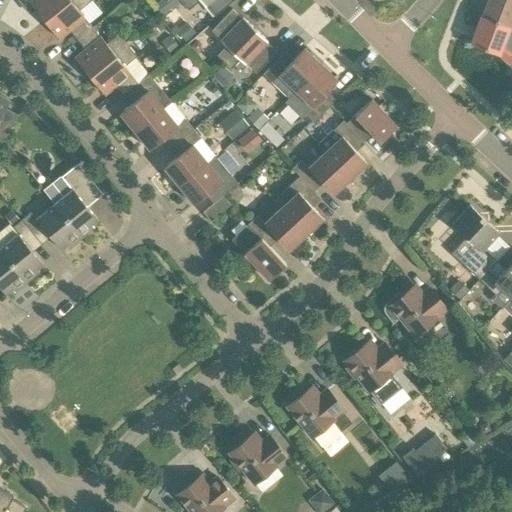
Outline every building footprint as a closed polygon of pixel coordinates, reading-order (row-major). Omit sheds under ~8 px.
[(33,0),(30,3),(45,21),(71,0),(33,0)] [(91,0),(71,0),(45,21),(60,40),(70,32),(78,41),(93,29),(86,19),(80,12),(92,2),(91,0)] [(187,0),(183,4),(189,11),(201,1),(206,8),(207,7),(215,17),(235,0),(187,0)] [(511,0),(489,0),(483,17),(511,27),(511,0)] [(162,1),(154,7),(162,17),(170,10),(162,1)] [(225,63),(256,30),(243,18),(242,19),(233,10),(212,32),(221,40),(221,41),(227,47),(218,56),(225,63)] [(511,27),(483,17),(473,45),(500,55),(511,65),(511,27)] [(160,32),(166,27),(161,20),(154,26),(160,32)] [(195,33),(187,23),(176,31),(185,41),(195,33)] [(93,29),(78,41),(86,50),(75,59),(90,77),(129,46),(120,35),(107,45),(101,38),(93,29)] [(256,30),(225,63),(232,69),(241,61),(247,66),(248,65),(257,74),(278,52),(269,44),(269,43),(256,30)] [(180,47),(170,35),(161,42),(172,54),(180,47)] [(202,44),(198,39),(190,45),(197,54),(202,50),(202,44)] [(129,46),(90,77),(106,96),(116,87),(124,97),(131,91),(139,84),(147,77),(134,61),(138,57),(129,46)] [(289,99),(296,91),(322,65),(305,49),(289,65),(281,57),(264,75),(289,99)] [(223,65),(211,77),(222,87),(234,75),(223,65)] [(322,65),(296,91),(289,99),(285,103),(304,121),(308,117),(315,123),(332,106),(323,97),(338,81),(322,65)] [(150,75),(147,77),(139,84),(131,91),(138,100),(121,114),(136,132),(172,102),(150,75)] [(246,94),(235,105),(246,116),(257,105),(246,94)] [(0,96),(0,142),(3,144),(19,116),(7,109),(11,102),(0,96)] [(372,100),(347,124),(361,139),(364,142),(372,134),(380,142),(397,127),(372,100)] [(172,102),(136,132),(150,150),(168,136),(175,145),(194,130),(172,102)] [(269,118),(258,108),(247,118),(258,129),(269,118)] [(249,126),(236,110),(223,121),(236,137),(249,126)] [(318,144),(326,153),(350,179),(367,163),(353,147),(361,139),(347,124),(344,121),(335,129),(318,144)] [(253,128),(238,140),(247,152),(262,140),(253,128)] [(194,130),(175,145),(182,154),(165,168),(180,186),(208,163),(193,146),(202,139),(194,130)] [(284,139),(277,132),(276,133),(269,140),(276,147),(283,140),(284,139)] [(293,169),(300,177),(310,187),(318,179),(333,195),(350,179),(326,153),(309,168),(302,161),(293,169)] [(216,157),(208,163),(180,186),(195,204),(212,191),(219,200),(223,196),(224,196),(238,184),(216,157)] [(55,205),(82,238),(94,228),(92,225),(98,220),(88,207),(104,195),(79,164),(62,177),(73,190),(55,205)] [(282,208),(306,235),(324,219),(309,203),(317,195),(310,187),(300,177),(291,185),(275,200),(282,208)] [(231,205),(224,196),(223,196),(219,200),(204,212),(211,221),(231,205)] [(32,213),(22,220),(38,240),(47,232),(62,250),(68,245),(70,247),(82,238),(55,205),(37,219),(32,213)] [(481,281),(498,261),(485,249),(500,233),(471,206),(453,225),(476,246),(466,257),(470,260),(464,266),(481,281)] [(258,216),(249,224),(266,242),(274,235),(289,251),(306,235),(282,208),(265,224),(258,216)] [(21,219),(13,209),(5,215),(13,225),(21,219)] [(0,230),(0,249),(27,283),(39,273),(37,270),(44,265),(29,247),(38,240),(22,220),(13,228),(9,224),(0,230)] [(287,265),(266,242),(249,224),(232,240),(269,280),(287,265)] [(204,230),(198,235),(203,242),(207,239),(208,235),(204,230)] [(0,286),(7,295),(13,289),(16,292),(27,283),(0,249),(0,286)] [(481,281),(497,296),(501,291),(511,300),(511,298),(511,264),(507,270),(498,261),(481,281)] [(460,280),(451,289),(460,298),(469,289),(460,280)] [(400,292),(388,302),(386,304),(386,305),(385,306),(385,308),(384,308),(384,310),(385,312),(385,313),(386,314),(394,324),(401,318),(416,336),(437,319),(437,318),(448,309),(431,288),(421,296),(414,287),(403,295),(400,292)] [(392,373),(402,365),(385,344),(375,353),(367,343),(345,361),(349,366),(347,368),(356,379),(358,377),(370,392),(371,391),(381,404),(403,386),(392,373)] [(313,438),(314,437),(323,447),(341,432),(333,422),(335,420),(334,419),(345,411),(328,390),(319,397),(311,388),(299,398),(298,397),(289,404),(289,405),(288,407),(313,438)] [(488,421),(478,425),(482,435),(492,431),(488,421)] [(276,466),(287,457),(270,436),(259,445),(252,435),(230,453),(234,458),(232,460),(241,471),(243,469),(255,484),(277,467),(276,466)] [(406,459),(418,473),(437,458),(427,446),(415,455),(413,453),(406,459)] [(398,470),(384,481),(392,492),(406,481),(399,472),(399,471),(398,470)] [(224,507),(235,499),(218,478),(209,485),(201,476),(189,486),(188,485),(179,492),(180,493),(178,495),(191,511),(220,511),(225,508),(224,507)] [(24,511),(27,508),(12,499),(14,496),(0,488),(0,511),(24,511)] [(315,501),(323,511),(334,504),(326,493),(315,501)]
